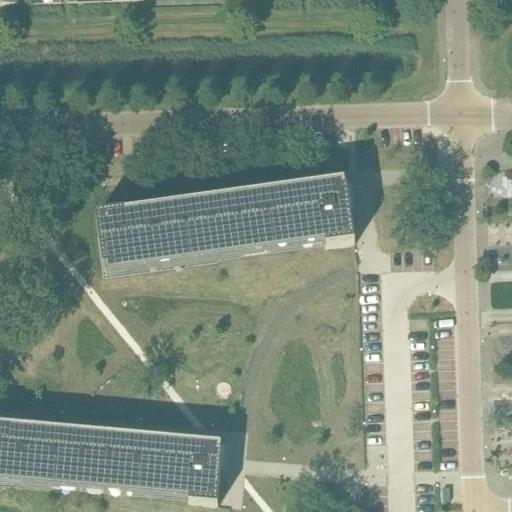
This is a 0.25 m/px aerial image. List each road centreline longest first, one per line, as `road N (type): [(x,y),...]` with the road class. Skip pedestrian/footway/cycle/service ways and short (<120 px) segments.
road 1 (residential): [(0,128),(460,114)]
road 2 (residential): [(473,509),(460,114)]
